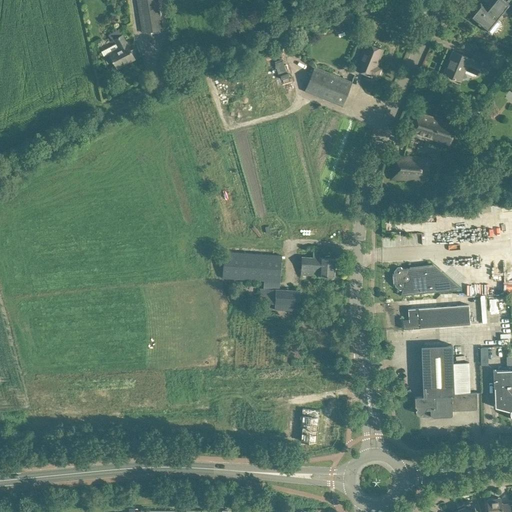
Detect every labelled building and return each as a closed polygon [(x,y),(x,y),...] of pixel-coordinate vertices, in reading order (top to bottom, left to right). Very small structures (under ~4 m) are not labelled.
[(136,0),(142,32),(161,29),(156,0),(136,0)] [(480,4),(470,17),(488,32),(506,8),(509,5),(507,3),(503,0),(494,0),(487,9),(480,4)] [(337,34),(349,29),(344,18),(332,23),(337,34)] [(126,42),(121,34),(119,29),(109,35),(112,41),(114,40),(118,47),(103,55),(108,63),(112,61),(112,62),(113,61),(117,68),(134,59),(126,42)] [(366,43),(356,70),(372,76),(372,75),(377,77),(380,69),(376,67),(378,61),(376,60),(381,49),(366,43)] [(472,59),(453,51),(444,74),(461,81),(466,69),(479,74),(483,63),(488,65),(491,57),(475,50),(472,59)] [(342,106),(352,82),(314,67),(305,91),(342,106)] [(440,121),(417,112),(410,131),(448,145),(454,128),(439,122),(440,121)] [(392,156),(391,179),(428,182),(430,158),(392,156)] [(220,189),(222,205),(226,204),(229,221),(239,219),(235,187),(220,189)] [(282,277),(283,246),(226,244),(225,268),(266,269),(266,276),(282,277)] [(320,252),(313,252),(312,258),(301,257),(300,275),(334,277),(335,258),(320,257),(320,252)] [(394,274),(392,273),(394,285),(395,284),(395,286),(399,290),(402,290),(400,296),(461,289),(433,264),(412,266),(409,266),(409,268),(402,269),(401,267),(397,267),(394,271),(394,274)] [(276,293),(277,278),(264,277),(263,292),(276,293)] [(277,299),(302,300),(302,282),(278,281),(277,299)] [(266,309),(280,310),(280,301),(266,300),(266,309)] [(405,329),(404,329),(404,330),(470,326),(469,305),(408,309),(409,320),(406,321),(404,323),(405,329)] [(509,324),(498,324),(498,334),(508,334),(509,324)] [(222,355),(236,356),(237,329),(223,328),(222,355)] [(452,345),(437,346),(439,417),(450,416),(451,416),(452,415),(452,414),(452,413),(452,411),(475,410),(476,409),(477,409),(477,408),(477,407),(476,393),(454,394),(452,345)] [(439,417),(437,346),(421,347),(423,397),(415,397),(415,406),(417,408),(416,409),(416,410),(416,411),(416,412),(416,413),(417,413),(417,414),(418,414),(419,414),(420,414),(421,414),(422,413),(426,417),(439,417)] [(207,359),(206,376),(251,378),(252,361),(207,359)] [(325,361),(253,361),(254,381),(325,380),(325,361)] [(508,369),(493,370),(494,407),(509,411),(509,413),(509,414),(510,415),(510,417),(511,418),(511,419),(511,418),(511,366),(508,366),(508,369)] [(243,418),(244,404),(241,404),(241,388),(233,388),(232,417),(243,418)] [(276,390),(252,388),(250,417),(282,419),(283,395),(275,395),(276,390)] [(304,398),(302,424),(311,424),(311,429),(321,429),(322,399),(304,398)] [(500,498),(487,499),(488,511),(510,511),(509,504),(501,505),(500,498)] [(476,511),(471,501),(457,507),(458,511),(476,511)]
